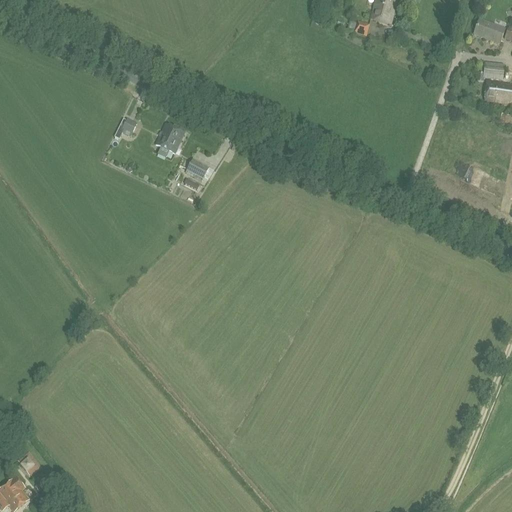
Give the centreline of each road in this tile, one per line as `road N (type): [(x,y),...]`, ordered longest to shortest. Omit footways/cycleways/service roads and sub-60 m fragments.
road 1 (unclassified): [(511,257),(0,11)]
road 2 (track): [(511,341),(458,476),(435,511)]
